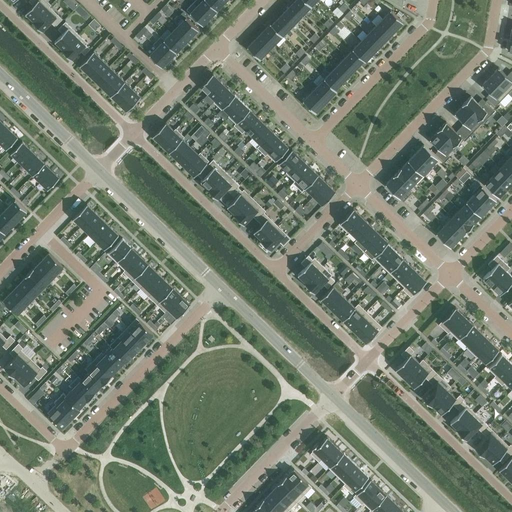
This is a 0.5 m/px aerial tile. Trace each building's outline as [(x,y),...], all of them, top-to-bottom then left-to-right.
[(33,20),(34,21),(49,6),(51,4),(46,0),(29,0),(29,1),(33,5),(25,13),(27,15),(26,16),(32,21),(33,20)] [(217,10),(206,0),(202,0),(197,5),(210,17),(217,10)] [(206,0),(217,10),(224,3),(221,0),(206,0)] [(312,6),(305,0),(294,0),(293,2),(304,13),(312,6)] [(389,0),(404,9),(402,8),(403,0),(389,0)] [(210,17),(197,5),(194,2),(186,9),(203,25),(210,17)] [(293,2),(285,10),(297,21),(304,13),(293,2)] [(49,6),(34,21),(33,22),(42,31),(51,22),(55,26),(62,19),(49,6)] [(297,21),(285,10),(278,17),(290,28),(297,21)] [(383,17),(396,30),(403,22),(390,10),(383,17)] [(186,17),(178,25),(191,37),(198,29),(186,17)] [(290,28),(278,17),(271,24),(270,23),(269,24),(282,36),(290,28)] [(388,37),(396,30),(383,17),(376,25),(388,37)] [(55,41),(64,50),(78,34),(65,22),(58,29),(62,33),(55,41)] [(282,36),(269,24),(262,31),(275,44),(282,36)] [(191,37),(178,25),(171,32),(184,45),(191,37)] [(381,45),(388,37),(376,25),(368,32),(381,45)] [(262,31),(255,39),(267,51),(275,44),(262,31)] [(184,45),(171,32),(164,40),(177,52),(184,45)] [(374,52),(381,45),(368,32),(361,40),(374,52)] [(78,34),(64,50),(63,51),(72,59),(80,51),(84,55),(90,49),(86,45),(87,43),(78,34)] [(153,44),(156,47),(169,60),(177,52),(164,40),(160,36),(153,44)] [(267,51),(255,39),(247,47),(260,59),(267,51)] [(354,47),(367,60),(374,52),(361,40),(354,47)] [(169,60),(156,47),(149,55),(162,67),(169,60)] [(365,61),(367,60),(354,47),(346,55),(358,66),(364,60),(365,61)] [(79,65),(87,73),(101,58),(93,51),(79,65)] [(339,63),(351,74),(358,66),(346,55),(339,63)] [(95,81),(109,66),(101,58),(87,73),(95,81)] [(339,63),(332,70),(343,81),(351,74),(339,63)] [(109,66),(95,81),(103,88),(117,73),(109,66)] [(498,67),(490,76),(508,93),(511,88),(511,71),(507,75),(498,67)] [(336,89),(343,81),(332,70),(325,78),(336,89)] [(103,88),(111,96),(125,81),(117,73),(103,88)] [(208,94),(221,81),(213,73),(200,86),(208,94)] [(508,93),(490,76),(482,84),(490,92),(486,97),(495,106),(508,93)] [(336,89),(325,78),(317,85),(330,97),(337,90),(336,89)] [(125,81),(111,96),(118,103),(133,88),(125,81)] [(214,103),(228,88),(221,81),(208,94),(215,100),(213,102),(214,103)] [(323,105),(330,97),(317,85),(310,93),(323,105)] [(133,88),(118,103),(127,111),(141,96),(133,88)] [(228,88),(214,103),(221,109),(222,108),(223,108),(235,95),(228,88)] [(315,113),(323,105),(310,93),(303,100),(315,113)] [(243,102),(235,95),(223,108),(230,114),(228,116),(229,117),(243,102)] [(462,104),(482,123),(494,110),(485,102),(481,106),(471,96),(462,104)] [(243,102),(229,117),(235,123),(234,125),(234,126),(250,109),(243,102)] [(482,124),(482,123),(462,104),(462,105),(455,113),(465,123),(460,127),(469,136),(481,123),(482,124)] [(245,130),(258,117),(250,109),(234,126),(241,132),(244,129),(245,130)] [(218,121),(224,126),(229,119),(223,115),(218,121)] [(258,117),(245,130),(253,137),(265,124),(258,117)] [(0,125),(0,139),(10,129),(3,122),(0,125)] [(152,136),(161,144),(176,129),(175,128),(174,130),(166,122),(152,136)] [(446,122),(438,130),(455,147),(463,139),(464,141),(469,136),(460,127),(456,132),(446,122)] [(273,132),(265,124),(253,137),(260,144),(257,148),(273,132)] [(10,129),(0,139),(0,142),(6,149),(18,137),(10,129)] [(161,144),(169,152),(183,138),(184,137),(176,129),(161,144)] [(455,147),(438,130),(437,131),(430,139),(440,149),(435,153),(444,162),(449,157),(447,155),(454,147),(455,148),(455,147)] [(330,144),(337,136),(332,131),(325,140),(330,144)] [(269,152),(281,139),(273,132),(257,148),(265,155),(268,152),(269,152)] [(331,147),(337,151),(339,148),(346,151),(349,144),(336,137),(331,147)] [(169,152),(177,160),(191,146),(183,138),(169,152)] [(240,143),(243,150),(251,146),(247,139),(240,143)] [(289,147),(281,139),(269,152),(276,160),(289,147)] [(11,153),(18,160),(30,148),(22,141),(11,153)] [(424,144),(416,152),(432,168),(431,166),(438,158),(424,144)] [(198,154),(191,146),(177,160),(186,168),(201,153),(200,152),(198,154)] [(25,167),(37,155),(30,148),(18,160),(25,167)] [(286,173),(301,158),(292,149),(279,162),(287,171),(286,173)] [(424,176),(432,168),(416,152),(408,160),(424,176)] [(201,153),(186,168),(194,176),(209,160),(201,153)] [(33,174),(44,163),(37,155),(25,167),(33,174)] [(293,183),(310,166),(301,158),(286,173),(294,181),(293,183)] [(208,190),(209,190),(226,172),(213,159),(204,169),(208,173),(200,181),(202,182),(201,183),(207,189),(208,188),(209,189),(208,190)] [(511,163),(507,159),(500,167),(511,178),(511,163)] [(424,176),(408,160),(401,168),(415,182),(422,175),(424,176)] [(40,182),(52,170),(44,163),(33,174),(40,182)] [(293,183),(302,191),(318,174),(310,166),(293,183)] [(511,183),(511,178),(500,167),(493,174),(491,173),(507,189),(511,183)] [(393,176),(411,193),(412,193),(408,189),(415,182),(401,168),(393,176)] [(59,177),(52,170),(40,182),(48,189),(59,177)] [(239,185),(226,172),(209,190),(217,199),(226,190),(230,194),(239,185)] [(499,197),(507,189),(491,173),(483,181),(499,197)] [(314,196),(327,183),(323,179),(323,178),(320,174),(319,175),(318,174),(302,191),(302,192),(305,188),(314,196)] [(403,201),(411,193),(393,176),(385,184),(403,201)] [(336,191),(327,183),(314,196),(322,205),(336,191)] [(472,192),(488,208),(496,200),(480,184),(472,192)] [(235,215),(235,216),(252,198),(239,185),(230,194),(235,198),(227,206),(236,215),(235,215)] [(466,202),(481,216),(488,208),(472,192),(472,193),(474,194),(466,202)] [(252,216),(257,220),(264,212),(266,211),(252,198),(235,216),(244,224),(252,216)] [(15,199),(8,207),(20,218),(27,211),(15,199)] [(466,202),(459,209),(473,223),(481,216),(466,202)] [(73,218),(81,226),(95,211),(87,204),(73,218)] [(8,207),(0,214),(13,226),(20,218),(8,207)] [(338,224),(347,232),(362,217),(353,208),(338,224)] [(459,209),(451,217),(466,231),(473,223),(459,209)] [(95,211),(81,226),(89,233),(103,219),(95,211)] [(261,241),(262,241),(277,225),(264,212),(257,220),(261,224),(253,232),(262,240),(261,241)] [(0,214),(0,227),(5,233),(13,226),(0,214)] [(362,217),(347,232),(348,233),(349,231),(357,239),(354,242),(371,225),(362,217)] [(443,223),(442,223),(458,239),(466,231),(451,217),(444,224),(443,223)] [(103,219),(89,233),(96,241),(111,226),(103,219)] [(458,239),(442,223),(434,231),(451,247),(458,239)] [(277,225),(262,241),(270,250),(279,241),(283,245),(290,238),(277,225)] [(363,251),(371,242),(379,234),(371,225),(354,242),(363,251)] [(111,226),(96,241),(104,249),(119,234),(111,226)] [(363,251),(372,259),(388,242),(387,241),(388,240),(384,237),(383,237),(379,234),(371,242),(363,251)] [(116,262),(131,246),(122,238),(107,253),(116,262)] [(373,258),(381,265),(395,250),(387,243),(388,242),(372,259),(373,258)] [(131,246),(116,262),(124,270),(123,271),(123,272),(140,255),(131,246)] [(395,250),(381,265),(389,272),(403,258),(395,250)] [(49,252),(41,261),(56,275),(63,267),(49,252)] [(140,255),(123,272),(132,280),(148,263),(140,255)] [(306,284),(323,266),(314,257),(312,259),(308,255),(301,263),(305,267),(298,275),(306,283),(305,284),(306,284)] [(491,286),(510,267),(497,255),(488,264),(492,268),(483,278),(491,286)] [(403,258),(389,272),(397,280),(411,265),(403,258)] [(33,268),(48,282),(56,275),(41,261),(34,268),(33,268)] [(156,271),(148,263),(132,280),(140,288),(156,271)] [(369,270),(374,276),(383,268),(378,263),(369,270)] [(403,289),(418,273),(411,265),(397,280),(404,287),(402,289),(403,289)] [(332,275),(323,266),(306,284),(315,293),(323,284),(327,288),(334,281),(330,276),(332,275)] [(511,287),(511,275),(507,271),(510,267),(491,286),(500,294),(509,284),(511,287)] [(26,276),(41,290),(48,282),(33,268),(26,276)] [(148,296),(165,279),(156,271),(140,288),(148,296)] [(426,281),(418,273),(403,289),(411,297),(426,281)] [(18,284),(33,298),(41,290),(26,276),(25,276),(26,276),(18,284)] [(148,296),(156,304),(173,287),(165,279),(148,296)] [(358,283),(351,290),(356,295),(363,287),(358,283)] [(11,292),(25,306),(33,298),(18,284),(11,292)] [(320,298),(328,306),(340,293),(333,286),(320,298)] [(382,295),(385,292),(379,286),(376,289),(382,295)] [(173,287),(156,304),(165,312),(181,295),(173,287)] [(396,298),(401,295),(397,289),(392,292),(396,298)] [(25,306),(11,292),(3,300),(18,314),(25,306)] [(335,313),(348,300),(346,298),(340,293),(328,306),(335,313)] [(190,304),(181,295),(165,312),(165,313),(167,311),(175,319),(190,304)] [(355,307),(348,300),(335,313),(343,320),(359,304),(358,303),(355,307)] [(366,311),(359,304),(343,320),(351,328),(366,311)] [(448,333),(450,331),(464,316),(455,307),(439,324),(448,333)] [(366,311),(351,328),(359,335),(374,319),(366,311)] [(464,316),(450,331),(458,339),(460,338),(473,324),(464,316)] [(108,317),(104,321),(110,327),(114,323),(112,321),(108,317)] [(136,317),(127,326),(144,343),(153,333),(136,317)] [(374,319),(359,335),(366,343),(382,326),(374,319)] [(99,334),(108,325),(104,321),(95,330),(99,334)] [(473,324),(460,338),(468,345),(481,332),(473,324)] [(28,328),(24,325),(20,329),(23,333),(28,328)] [(144,343),(127,326),(118,335),(135,352),(144,343)] [(0,345),(1,344),(6,349),(15,339),(10,335),(7,338),(0,331),(0,345)] [(481,332),(468,345),(466,347),(475,356),(477,354),(490,341),(481,332)] [(110,345),(126,361),(135,352),(118,335),(118,336),(121,339),(113,347),(110,345)] [(502,350),(509,343),(502,335),(494,342),(502,350)] [(490,341),(477,354),(486,363),(499,349),(490,341)] [(5,368),(14,376),(31,358),(21,349),(23,347),(18,343),(9,352),(14,356),(5,366),(5,367),(5,368)] [(101,351),(118,368),(126,360),(126,361),(110,345),(103,353),(101,351)] [(405,378),(423,359),(419,362),(410,354),(414,350),(409,346),(401,354),(406,358),(395,369),(405,378)] [(101,351),(93,359),(111,376),(111,375),(118,368),(101,351)] [(487,368),(495,375),(509,361),(502,353),(487,368)] [(31,358),(14,376),(14,377),(15,376),(16,377),(15,378),(21,385),(23,383),(24,385),(33,375),(38,380),(47,370),(42,366),(40,367),(31,358)] [(85,368),(103,385),(111,376),(93,359),(85,368)] [(424,376),(429,381),(437,372),(423,359),(405,378),(414,387),(424,376)] [(502,385),(505,381),(511,373),(511,363),(509,361),(495,375),(493,377),(502,385)] [(102,385),(103,385),(85,368),(88,371),(81,378),(78,375),(78,376),(95,393),(95,392),(102,385)] [(450,385),(437,372),(429,381),(433,385),(422,396),(431,405),(447,389),(450,385)] [(69,384),(87,401),(95,393),(78,376),(69,384)] [(87,401),(69,384),(73,388),(66,395),(63,393),(80,409),(79,408),(86,401),(87,401)] [(40,387),(35,392),(40,396),(44,392),(43,390),(40,387)] [(456,407),(462,401),(464,399),(459,394),(456,398),(447,389),(431,405),(431,406),(432,405),(441,414),(452,403),(456,407)] [(54,402),(71,418),(80,409),(63,393),(54,402)] [(458,431),(475,413),(462,401),(456,407),(460,411),(450,422),(458,430),(457,431),(458,431)] [(63,427),(71,418),(54,402),(56,403),(47,412),(50,414),(48,416),(56,424),(58,422),(63,427)] [(488,425),(475,413),(458,431),(466,439),(477,428),(482,432),(488,425)] [(483,456),(501,438),(488,425),(482,432),(486,436),(475,448),(483,456)] [(313,449),(310,453),(319,461),(322,458),(335,444),(327,436),(320,443),(318,441),(312,448),(313,449)] [(509,446),(501,438),(483,456),(484,456),(484,455),(493,463),(503,453),(508,457),(511,452),(511,445),(510,444),(509,446)] [(335,444),(322,458),(330,465),(328,467),(329,468),(344,452),(335,444)] [(344,452),(329,468),(337,476),(352,460),(344,452)] [(508,478),(511,473),(511,455),(499,469),(508,478)] [(352,460),(337,476),(345,483),(343,485),(360,468),(352,460)] [(360,468),(343,485),(352,493),(368,476),(360,468)] [(286,476),(304,494),(312,486),(294,469),(286,477),(286,476)] [(286,476),(278,484),(297,502),(304,494),(286,476)] [(370,478),(353,496),(354,497),(361,504),(363,502),(379,486),(370,478)] [(278,485),(271,492),(289,510),(296,502),(297,502),(278,484),(278,485)] [(379,486),(363,502),(370,509),(369,511),(386,494),(379,486)] [(271,492),(263,500),(275,511),(286,511),(289,510),(271,492)] [(386,494),(369,511),(383,511),(394,501),(386,494)] [(275,511),(263,500),(256,508),(260,511),(275,511)] [(394,501),(383,511),(398,511),(402,509),(394,501)]
